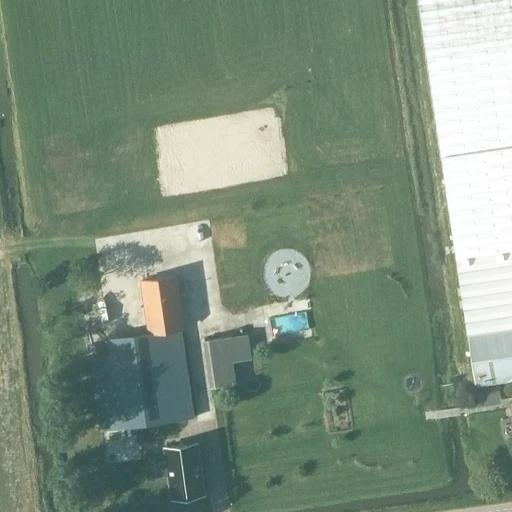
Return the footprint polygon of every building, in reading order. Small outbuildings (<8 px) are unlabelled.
[(511,0),(418,0),(475,386),(511,380),(511,0)] [(307,268),(307,267),(307,263),(305,257),(303,252),(299,248),(294,245),(289,243),(285,242),(279,242),(275,243),(270,245),(263,250),(260,254),(258,259),(257,268),(257,274),(259,279),(262,283),(265,286),(272,291),(276,292),(282,293),(288,292),(294,290),(300,285),(306,277),(307,273),(307,268)] [(111,354),(90,357),(100,430),(194,417),(181,328),(184,327),(177,276),(141,281),(148,332),(108,337),(111,354)] [(259,307),(262,324),(278,321),(274,304),(259,307)] [(248,333),(203,341),(211,388),(236,385),(233,362),(252,358),(248,333)] [(166,456),(156,458),(158,475),(168,474),(171,499),(204,494),(197,442),(164,447),(166,456)]
